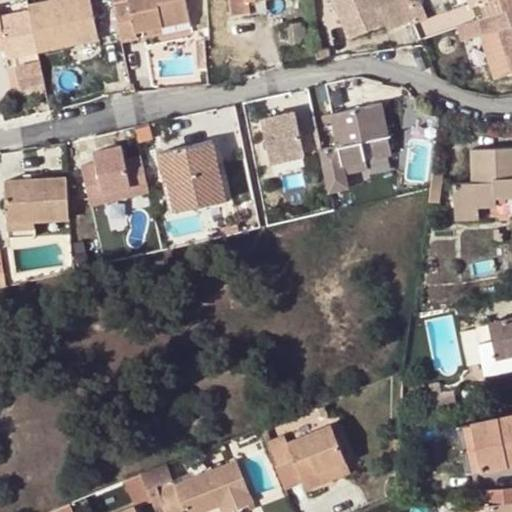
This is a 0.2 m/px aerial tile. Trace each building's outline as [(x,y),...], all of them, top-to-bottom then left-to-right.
[(100,41),(92,0),(52,0),(29,4),(30,9),(38,50),(38,51),(100,41)] [(183,0),(112,0),(119,39),(135,37),(134,30),(187,21),(183,0)] [(228,0),(230,15),(249,13),(247,0),(228,0)] [(259,0),(247,0),(249,13),(261,12),(259,0)] [(329,0),(340,35),(377,24),(380,31),(404,23),(396,0),(329,0)] [(511,0),(468,0),(471,5),(477,3),(482,17),(511,7),(511,0)] [(1,14),(0,10),(0,48),(7,48),(9,56),(38,50),(30,9),(1,14)] [(511,78),(511,9),(471,22),(475,37),(497,31),(511,79),(511,78)] [(302,22),(286,24),(288,44),(305,42),(302,22)] [(194,40),(196,69),(205,68),(203,40),(194,40)] [(44,82),(40,62),(15,68),(19,87),(28,85),(44,82)] [(46,96),(44,82),(28,85),(29,90),(38,88),(40,98),(46,96)] [(365,160),(374,158),(392,154),(380,103),(330,115),(338,145),(319,151),(325,178),(346,173),(366,168),(366,166),(365,160)] [(311,119),(299,121),(294,122),(292,113),(258,120),(267,163),(302,155),(301,152),(318,148),(311,119)] [(161,153),(166,172),(173,170),(183,209),(226,200),(211,141),(161,153)] [(96,165),(82,168),(90,204),(148,191),(140,157),(124,160),(120,146),(93,152),(96,165)] [(453,182),(454,206),(478,206),(496,206),(496,203),(496,198),(505,197),(511,197),(511,148),(469,149),(469,181),(453,182)] [(183,209),(173,170),(166,172),(176,211),(183,209)] [(441,173),(431,172),(429,188),(427,201),(437,202),(441,173)] [(350,187),(346,173),(325,178),(329,192),(350,187)] [(2,179),(4,220),(33,219),(69,217),(66,176),(2,179)] [(478,219),(478,206),(454,206),(455,219),(478,219)] [(34,235),(33,219),(4,220),(5,236),(34,235)] [(89,265),(86,251),(71,255),(71,269),(89,265)] [(511,316),(487,321),(492,341),(496,359),(511,356),(511,316)] [(511,356),(496,359),(492,341),(478,344),(484,375),(511,369),(511,356)] [(439,380),(429,382),(431,391),(440,389),(439,380)] [(508,464),(507,454),(511,453),(511,414),(473,423),(482,469),(508,464)] [(302,481),(305,489),(321,482),(317,472),(345,461),(330,423),(285,441),(282,435),(264,442),(283,489),(302,481)] [(467,472),(482,469),(473,423),(457,426),(467,472)] [(245,453),(257,502),(278,497),(265,448),(245,453)] [(345,461),(317,472),(321,482),(349,471),(345,461)] [(164,511),(205,511),(217,507),(228,503),(232,511),(252,504),(235,462),(172,487),(170,480),(154,486),(164,511)] [(154,486),(170,480),(165,468),(149,474),(154,486)] [(510,511),(510,503),(511,502),(511,487),(469,490),(470,506),(468,506),(468,511),(510,511)] [(231,511),(232,511),(228,503),(217,507),(219,511),(231,511)]
